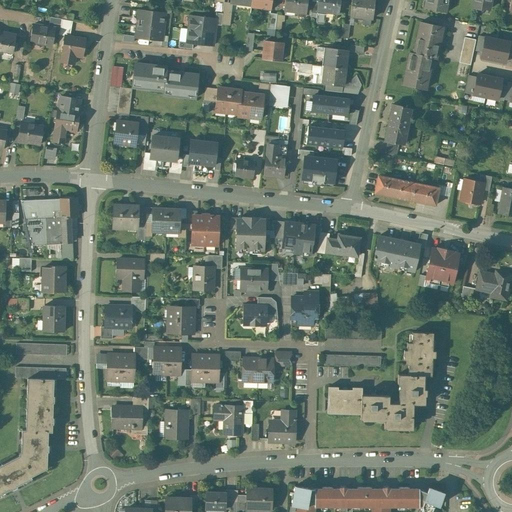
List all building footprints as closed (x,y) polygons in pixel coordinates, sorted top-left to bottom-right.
[(271,0),(251,0),(251,5),(250,8),(271,10),(271,0)] [(305,13),(306,5),(306,0),(284,0),(284,9),(296,10),(296,11),(305,13)] [(317,0),(318,1),(316,13),(325,14),(326,15),(326,12),(338,13),(339,0),(317,0)] [(372,0),(351,0),(350,16),(370,18),(372,0)] [(447,0),(425,0),(426,0),(424,8),(446,12),(447,0)] [(471,0),(470,8),(479,10),(480,7),(491,10),(492,0),(471,0)] [(310,17),(316,17),(316,13),(318,1),(312,1),(311,5),(310,17)] [(229,2),(224,2),(224,3),(223,10),(231,11),(232,3),(229,2)] [(164,13),(139,10),(137,25),(163,28),(164,13)] [(231,11),(223,10),(222,13),(221,24),(229,25),(231,11)] [(277,14),(269,13),(267,28),(275,29),(277,14)] [(325,14),(316,13),(316,17),(315,21),(317,24),(323,24),(324,23),(325,14)] [(215,18),(190,16),(188,29),(214,32),(215,25),(215,19),(215,18)] [(353,18),(346,17),(344,32),(351,33),(353,18)] [(72,21),(61,19),(60,25),(59,35),(64,36),(65,35),(69,36),(72,21)] [(441,28),(418,23),(412,53),(409,53),(402,86),(424,90),(431,60),(434,61),(441,28)] [(55,28),(33,24),(30,40),(36,41),(36,43),(52,45),(55,28)] [(163,28),(137,25),(135,37),(161,41),(163,28)] [(214,32),(188,29),(188,35),(188,37),(187,42),(193,43),(196,43),(212,45),(214,32)] [(15,35),(0,32),(0,51),(12,53),(15,35)] [(253,33),(247,33),(245,50),(251,51),(253,33)] [(69,36),(65,35),(64,36),(62,52),(63,52),(73,54),(73,56),(74,56),(82,57),(85,38),(69,36)] [(475,50),(482,52),(485,37),(478,35),(475,50)] [(475,39),(464,37),(458,62),(470,65),(475,39)] [(492,60),(497,39),(485,37),(482,52),(480,57),(492,60)] [(509,42),(497,39),(492,60),(505,62),(506,57),(509,42)] [(283,43),(264,41),(262,58),(281,60),(283,43)] [(363,46),(350,44),(349,51),(363,53),(363,46)] [(347,50),(324,47),(322,65),(344,68),(347,50)] [(73,54),(63,52),(61,62),(72,64),(74,56),(73,56),(73,54)] [(166,67),(134,63),(131,86),(163,90),(166,71),(166,67)] [(20,65),(15,64),(12,77),(18,78),(20,65)] [(344,68),(322,65),(320,77),(323,77),(322,83),(342,86),(344,68)] [(111,85),(121,86),(123,67),(113,66),(111,85)] [(198,75),(166,71),(163,90),(163,94),(195,98),(198,75)] [(276,81),(276,72),(261,72),(261,80),(276,81)] [(485,97),(489,76),(477,74),(476,77),(473,94),(485,97)] [(465,93),(473,94),(476,77),(468,75),(465,93)] [(501,79),(489,76),(485,97),(497,99),(500,84),(501,79)] [(503,99),(510,101),(511,89),(511,82),(507,81),(503,99)] [(506,86),(500,84),(497,99),(503,101),(506,86)] [(132,88),(120,87),(117,113),(129,114),(132,88)] [(229,89),(217,87),(217,88),(215,102),(214,111),(226,112),(229,89)] [(73,92),(55,89),(53,102),(59,103),(58,108),(65,109),(65,108),(70,109),(73,92)] [(241,90),(229,89),(226,112),(237,113),(240,92),(241,90)] [(240,92),(237,113),(237,115),(249,117),(251,93),(240,92)] [(263,95),(251,93),(249,117),(260,118),(263,95)] [(313,96),(311,111),(329,113),(331,97),(318,96),(313,95),(313,96)] [(331,97),(329,113),(347,115),(348,99),(331,97)] [(59,103),(53,102),(51,113),(56,114),(57,110),(65,111),(65,109),(58,108),(59,103)] [(402,106),(392,104),(384,141),(394,143),(403,144),(401,144),(403,135),(404,135),(408,117),(407,117),(409,109),(410,109),(402,107),(402,106)] [(24,107),(18,105),(15,118),(22,119),(24,107)] [(65,109),(65,111),(57,110),(56,114),(54,128),(53,140),(62,142),(63,137),(64,129),(76,131),(79,114),(72,112),(72,109),(70,109),(65,108),(65,109)] [(359,110),(352,109),(349,124),(356,125),(359,110)] [(148,116),(141,116),(139,134),(146,135),(148,116)] [(34,123),(20,121),(17,142),(26,143),(26,142),(40,144),(43,126),(34,124),(34,123)] [(137,123),(116,121),(114,143),(135,145),(137,123)] [(344,130),(308,126),(305,144),(342,148),(344,130)] [(76,131),(64,129),(63,137),(75,138),(76,131)] [(265,130),(253,129),(252,141),(264,142),(265,130)] [(165,137),(152,136),(150,154),(150,158),(156,159),(163,160),(165,137)] [(178,139),(165,137),(163,160),(170,160),(176,161),(176,157),(178,139)] [(203,141),(190,140),(189,155),(188,162),(201,164),(203,141)] [(217,143),(203,141),(201,164),(214,165),(215,157),(217,143)] [(398,144),(387,142),(384,153),(395,156),(398,144)] [(286,146),(267,144),(265,156),(285,158),(286,146)] [(297,158),(304,159),(304,156),(312,157),(313,151),(298,150),(297,158)] [(156,159),(150,158),(150,154),(144,153),(142,169),(154,170),(156,159)] [(454,165),(455,159),(435,155),(434,162),(454,165)] [(265,156),(263,174),(275,176),(283,177),(285,158),(265,156)] [(312,157),(304,156),(304,159),(302,179),(333,182),(336,160),(312,157)] [(176,161),(170,160),(168,172),(180,174),(181,166),(182,158),(176,157),(176,161)] [(254,161),(236,159),(234,175),(252,177),(254,161)] [(491,176),(479,174),(478,182),(483,182),(481,189),(488,191),(491,176)] [(438,188),(377,175),(374,193),(435,205),(438,188)] [(478,182),(465,179),(463,190),(461,190),(460,199),(463,200),(465,203),(472,204),(475,202),(479,203),(481,189),(483,182),(478,182)] [(503,187),(496,186),(493,200),(500,201),(503,187)] [(38,187),(22,188),(23,195),(38,195),(38,187)] [(511,189),(503,187),(500,201),(498,213),(511,215),(511,189)] [(60,199),(20,200),(24,218),(70,216),(77,216),(77,198),(60,199)] [(138,205),(113,204),(112,227),(136,228),(136,215),(137,215),(138,207),(138,205)] [(146,207),(138,207),(137,215),(136,215),(136,228),(145,228),(145,222),(146,207)] [(166,209),(152,209),(151,222),(151,230),(165,230),(166,209)] [(180,210),(166,209),(165,230),(178,231),(179,231),(179,223),(180,210)] [(11,210),(4,210),(4,222),(3,222),(2,226),(10,226),(11,210)] [(208,214),(202,214),(202,215),(192,215),(191,244),(217,245),(218,216),(208,215),(208,214)] [(70,216),(24,218),(29,243),(60,242),(62,241),(62,242),(71,241),(70,216)] [(258,217),(242,217),(242,218),(236,218),(236,229),(235,249),(263,249),(263,230),(264,219),(258,219),(258,217)] [(284,221),(272,220),(274,238),(282,238),(284,221)] [(297,223),(284,221),(282,238),(281,246),(294,248),(297,223)] [(314,225),(297,223),(294,248),(294,252),(310,254),(311,243),(312,243),(312,236),(314,225)] [(328,233),(319,232),(319,237),(317,250),(325,251),(327,238),(328,238),(328,233)] [(346,234),(338,233),(337,239),(328,238),(327,238),(325,251),(357,256),(359,237),(346,235),(346,234)] [(396,239),(378,235),(374,251),(379,252),(376,262),(413,270),(419,244),(407,242),(407,241),(396,239)] [(62,241),(60,242),(60,258),(72,258),(71,241),(62,242),(62,241)] [(453,251),(437,247),(437,249),(431,248),(425,277),(452,283),(458,253),(452,252),(453,251)] [(164,253),(149,253),(149,262),(164,262),(164,253)] [(222,255),(207,255),(207,267),(212,267),(212,268),(221,268),(222,255)] [(31,258),(19,257),(18,271),(30,271),(31,258)] [(143,260),(117,259),(116,277),(127,278),(127,290),(138,291),(138,278),(142,278),(143,260)] [(63,266),(52,265),(52,267),(43,267),(42,282),(44,282),(43,292),(55,292),(55,291),(63,292),(64,281),(63,281),(63,266)] [(207,267),(194,266),(193,287),(203,287),(203,289),(212,289),(213,276),(212,276),(212,268),(212,267),(207,267)] [(266,269),(240,268),(240,279),(266,280),(266,269)] [(494,274),(479,271),(476,289),(506,295),(511,274),(502,272),(501,274),(495,273),(494,274)] [(297,273),(278,272),(279,284),(302,285),(303,279),(297,279),(297,273)] [(266,280),(240,279),(240,290),(266,291),(266,280)] [(469,287),(463,286),(461,297),(467,298),(469,287)] [(304,296),(291,296),(290,324),(312,325),(312,316),(316,317),(317,292),(304,291),(304,296)] [(376,292),(370,293),(362,293),(360,306),(377,304),(376,292)] [(336,293),(330,294),(329,310),(338,309),(336,297),(336,293)] [(336,297),(338,309),(360,306),(362,293),(353,294),(354,295),(336,297)] [(145,297),(130,296),(130,304),(134,304),(134,307),(144,307),(145,297)] [(275,301),(270,297),(257,297),(256,304),(267,304),(266,314),(276,314),(277,318),(275,301)] [(28,298),(16,298),(16,309),(28,310),(28,298)] [(199,299),(185,298),(185,307),(193,307),(198,307),(199,299)] [(256,304),(243,304),(242,323),(249,323),(249,325),(259,326),(259,323),(266,323),(266,314),(267,304),(256,304)] [(63,305),(44,305),(43,331),(62,331),(63,305)] [(131,306),(105,306),(104,327),(112,327),(130,327),(131,306)] [(185,307),(168,306),(168,319),(192,320),(192,307),(194,307),(193,307),(185,307)] [(192,320),(168,319),(168,332),(192,333),(192,320)] [(112,327),(104,327),(100,326),(100,338),(112,339),(112,327)] [(381,329),(325,327),(325,338),(380,340),(381,329)] [(398,403),(388,403),(388,395),(363,394),(363,387),(353,387),(353,389),(338,389),(338,386),(327,386),(327,410),(335,410),(335,413),(362,414),(362,416),(368,416),(368,420),(383,421),(383,429),(406,429),(406,426),(412,426),(412,404),(424,404),(424,396),(425,395),(425,389),(424,389),(425,375),(431,375),(431,369),(433,369),(433,357),(434,357),(434,351),(433,351),(434,339),(432,339),(432,332),(412,332),(411,342),(407,342),(406,364),(407,364),(407,374),(397,374),(397,383),(399,384),(398,403)] [(66,344),(16,343),(15,354),(66,355),(66,344)] [(147,347),(134,346),(134,353),(137,353),(137,359),(147,359),(147,347)] [(167,348),(154,348),(154,347),(153,373),(153,372),(166,373),(167,348)] [(179,349),(167,348),(166,373),(177,373),(179,373),(179,374),(179,369),(180,348),(179,348),(179,349)] [(240,351),(224,350),(224,360),(239,361),(239,358),(240,358),(240,351)] [(290,352),(275,352),(275,359),(281,359),(281,365),(290,365),(290,352)] [(121,355),(108,355),(108,354),(107,354),(107,380),(107,379),(120,379),(121,355)] [(205,356),(192,355),(192,354),(191,369),(191,380),(191,379),(204,380),(205,356)] [(380,356),(324,354),(324,365),(380,367),(380,356)] [(133,355),(121,355),(120,379),(133,379),(133,380),(133,381),(134,355),(133,355)] [(218,356),(205,356),(204,380),(215,380),(217,380),(217,373),(218,355),(218,356)] [(240,358),(239,358),(239,361),(239,366),(242,366),(242,380),(244,380),(257,381),(258,358),(240,358)] [(272,359),(258,358),(257,381),(271,381),(272,359)] [(66,368),(15,366),(15,377),(53,379),(65,379),(66,368)] [(185,369),(179,369),(179,374),(179,373),(177,373),(177,385),(185,385),(185,369)] [(223,373),(217,373),(217,380),(215,380),(215,387),(223,387),(223,373)] [(53,379),(27,378),(27,388),(30,388),(28,430),(21,430),(21,440),(25,440),(25,454),(21,456),(20,454),(0,464),(0,494),(11,489),(11,490),(17,487),(16,486),(32,478),(31,476),(46,468),(47,451),(48,452),(48,445),(47,445),(48,432),(52,432),(52,424),(54,424),(54,417),(52,417),(53,402),(54,402),(55,396),(53,396),(53,389),(52,389),(53,380),(53,379)] [(148,397),(133,397),(132,406),(141,407),(141,411),(147,411),(148,397)] [(200,399),(190,398),(190,414),(199,414),(200,399)] [(252,400),(242,400),(242,406),(242,413),(252,413),(252,400)] [(242,406),(214,405),(214,419),(224,419),(223,434),(241,434),(242,413),(242,406)] [(132,406),(113,406),(113,427),(132,428),(131,429),(133,429),(134,426),(141,426),(141,411),(141,407),(132,406)] [(187,410),(166,410),(165,429),(167,429),(166,437),(186,438),(187,410)] [(282,411),(282,421),(269,421),(268,441),(294,442),(294,422),(293,422),(294,411),(282,411)] [(389,488),(389,487),(382,487),(382,488),(370,488),(370,487),(357,487),(357,488),(346,488),(346,487),(339,487),(339,488),(331,488),(331,487),(322,487),(322,488),(314,488),(313,489),(309,489),(309,488),(294,486),(293,492),(295,492),(294,499),(292,498),(291,505),(297,506),(295,511),(313,511),(314,506),(333,506),(333,511),(351,511),(351,506),(371,506),(371,511),(388,511),(389,506),(418,506),(421,507),(420,510),(422,509),(422,511),(431,511),(432,511),(434,504),(438,506),(443,493),(428,487),(426,492),(419,489),(419,488),(408,488),(408,487),(398,487),(398,488),(389,488)] [(271,489),(257,489),(257,488),(246,487),(246,495),(245,510),(256,510),(256,509),(271,510),(271,489)] [(237,490),(225,490),(225,493),(225,502),(230,502),(237,502),(237,495),(237,490)] [(214,493),(205,492),(205,508),(229,509),(230,502),(225,502),(225,493),(221,493),(221,492),(215,492),(214,493)] [(246,495),(237,495),(237,502),(237,510),(245,510),(246,495)] [(189,498),(165,497),(164,511),(189,511),(190,507),(190,498),(189,498)]
